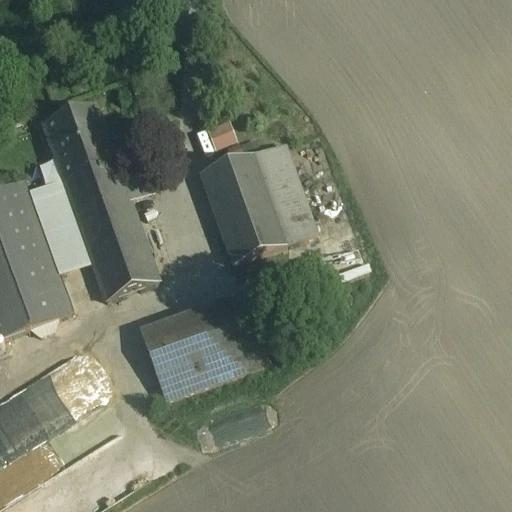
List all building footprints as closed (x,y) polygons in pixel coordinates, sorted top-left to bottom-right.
[(97,110),(44,130),(66,189),(118,169),(97,110)] [(211,134),(220,150),(241,139),(232,123),(211,134)] [(285,150),(203,180),(235,270),(317,241),(285,150)] [(160,287),(118,169),(66,189),(108,306),(160,287)] [(24,188),(0,197),(0,308),(12,342),(31,335),(59,324),(72,319),(24,188)] [(0,346),(12,342),(0,308),(0,346)] [(250,312),(147,349),(167,406),(271,369),(250,312)] [(59,324),(31,335),(41,342),(55,336),(59,324)] [(8,463),(97,417),(81,387),(92,381),(83,363),(0,407),(0,475),(12,470),(8,463)] [(101,511),(104,507),(146,485),(125,442),(79,465),(62,501),(60,500),(64,508),(61,511),(34,511),(29,509),(29,511),(101,511)]
